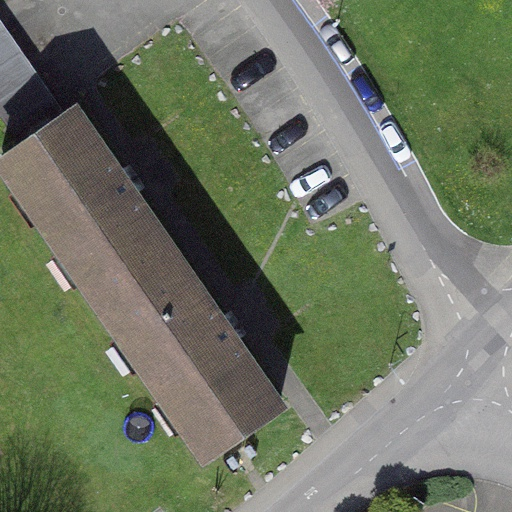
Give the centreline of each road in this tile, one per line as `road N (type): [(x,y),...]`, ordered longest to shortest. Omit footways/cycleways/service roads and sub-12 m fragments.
road 1 (residential): [(483,352),(326,87),(264,0)]
road 2 (residential): [(308,511),(483,352)]
